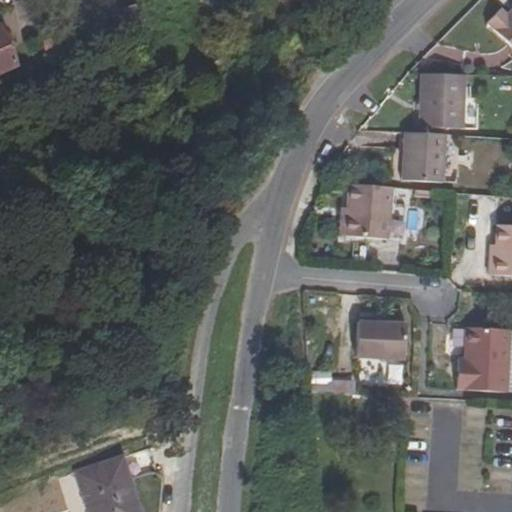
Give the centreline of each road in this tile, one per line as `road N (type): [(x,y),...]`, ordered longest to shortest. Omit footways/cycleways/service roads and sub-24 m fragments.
road 1 (residential): [(424,0),(335,90),(272,211),(231,511)]
road 2 (unknown): [(511,510),(436,499),(438,414)]
